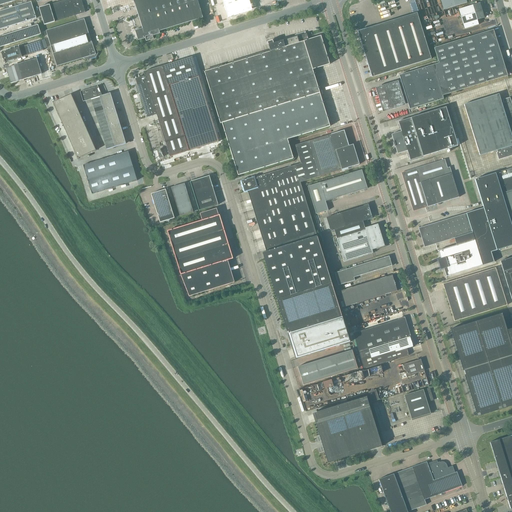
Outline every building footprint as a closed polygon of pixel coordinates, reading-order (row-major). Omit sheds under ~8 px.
[(64,0),(50,5),(50,7),(45,8),(41,7),(39,8),(44,25),(85,12),(81,0),(64,0)] [(133,0),(142,29),(135,31),(138,41),(145,38),(146,41),(154,39),(153,36),(160,34),(159,31),(203,18),(197,0),(133,0)] [(222,0),(224,3),(225,8),(228,17),(234,15),(242,12),(252,9),(249,0),(222,0)] [(466,0),(440,0),(444,10),(467,3),(466,0)] [(31,2),(0,11),(0,29),(36,18),(31,2)] [(480,4),(458,10),(464,30),(479,25),(478,20),(485,18),(480,4)] [(365,29),(358,31),(359,34),(360,40),(364,51),(369,66),(372,77),(402,68),(431,59),(425,38),(418,16),(406,19),(388,25),(370,31),(366,32),(365,29)] [(91,42),(84,19),(46,31),(53,54),(57,66),(83,58),(86,60),(96,57),(98,54),(97,50),(94,48),(92,42),(91,42)] [(38,25),(0,36),(0,47),(41,35),(38,25)] [(436,64),(399,75),(403,88),(410,109),(444,99),(443,96),(446,95),(467,88),(507,76),(504,65),(503,66),(495,42),(497,41),(494,30),(434,48),(439,63),(436,64)] [(309,40),(308,36),(307,34),(290,39),(274,44),(273,41),(267,42),(268,46),(269,46),(270,52),(205,72),(210,88),(220,123),(220,124),(222,123),(238,176),(293,159),(287,139),(330,126),(320,93),(312,70),(330,64),(321,36),(309,40)] [(8,62),(22,57),(44,50),(43,49),(41,41),(19,47),(2,53),(3,58),(5,62),(8,62)] [(145,76),(135,79),(147,118),(157,115),(170,157),(189,151),(219,142),(198,76),(192,57),(163,66),(146,71),(143,72),(145,76)] [(37,59),(6,68),(11,84),(42,74),(37,59)] [(378,87),(385,111),(407,105),(405,97),(393,100),(389,84),(385,85),(378,87)] [(100,96),(102,96),(102,95),(101,92),(99,89),(98,86),(80,92),(83,102),(90,99),(91,99),(100,96)] [(126,144),(112,99),(110,93),(109,94),(102,95),(102,96),(100,96),(91,99),(101,131),(107,150),(126,144)] [(71,94),(63,98),(53,102),(78,158),(96,150),(71,94)] [(511,155),(511,104),(510,97),(503,100),(504,103),(502,103),(499,94),(464,105),(480,156),(497,150),(498,152),(496,153),(499,160),(511,155)] [(394,142),(393,142),(394,147),(395,146),(397,154),(407,151),(410,161),(458,146),(446,107),(398,122),(401,131),(391,134),(394,142)] [(348,143),(344,130),(295,145),(300,161),(299,162),(300,164),(269,173),(255,178),(254,177),(240,181),(244,193),(258,188),(260,196),(263,207),(267,218),(257,221),(266,252),(262,253),(277,300),(287,332),(288,331),(289,333),(287,334),(295,359),(296,359),(350,342),(331,283),(318,241),(319,240),(319,239),(318,239),(317,236),(300,183),(359,164),(353,144),(352,145),(349,146),(348,143)] [(83,165),(92,194),(137,181),(128,151),(83,165)] [(447,168),(445,159),(402,173),(413,211),(459,197),(450,167),(447,168)] [(484,208),(466,213),(419,228),(424,247),(472,233),(475,240),(438,251),(441,259),(438,260),(441,270),(444,269),(446,276),(445,277),(446,277),(494,262),(491,252),(511,245),(511,168),(495,173),(475,179),(484,208)] [(367,188),(362,170),(320,183),(308,186),(316,214),(328,210),(325,201),(367,188)] [(209,176),(190,182),(199,211),(218,205),(209,176)] [(184,184),(171,188),(180,216),(193,212),(184,184)] [(151,194),(153,199),(160,223),(174,218),(165,190),(151,194)] [(368,205),(341,213),(329,217),(333,230),(334,230),(345,227),(363,221),(372,218),(368,205)] [(233,259),(226,237),(219,215),(217,209),(200,214),(202,221),(167,231),(181,275),(189,296),(234,283),(234,282),(224,285),(217,264),(233,259)] [(363,221),(345,227),(334,230),(337,239),(344,262),(373,253),(372,250),(385,246),(378,224),(365,228),(363,221)] [(392,266),(389,256),(335,273),(338,285),(355,280),(354,278),(392,266)] [(511,257),(500,261),(511,299),(511,257)] [(443,284),(450,306),(455,321),(507,305),(495,268),(443,284)] [(340,291),(345,307),(397,291),(392,275),(340,291)] [(464,371),(465,375),(464,375),(477,417),(511,405),(511,328),(507,330),(502,314),(450,329),(463,371),(464,371)] [(407,348),(413,347),(411,341),(404,318),(355,333),(354,335),(364,367),(366,368),(409,355),(407,348)] [(352,350),(316,361),(298,367),(303,385),(358,368),(352,350)] [(424,371),(421,361),(421,359),(403,364),(407,376),(424,371)] [(430,388),(404,396),(411,419),(431,414),(427,402),(433,400),(430,388)] [(368,394),(370,402),(376,400),(374,392),(368,394)] [(314,413),(315,413),(318,422),(315,422),(328,463),(382,446),(366,397),(314,413)] [(511,435),(490,442),(500,477),(510,509),(511,508),(511,435)] [(427,462),(379,480),(390,511),(407,511),(408,511),(426,505),(425,500),(462,486),(457,472),(455,473),(452,466),(448,468),(447,465),(446,463),(444,462),(442,462),(440,462),(440,463),(438,464),(437,460),(427,464),(427,462)]
